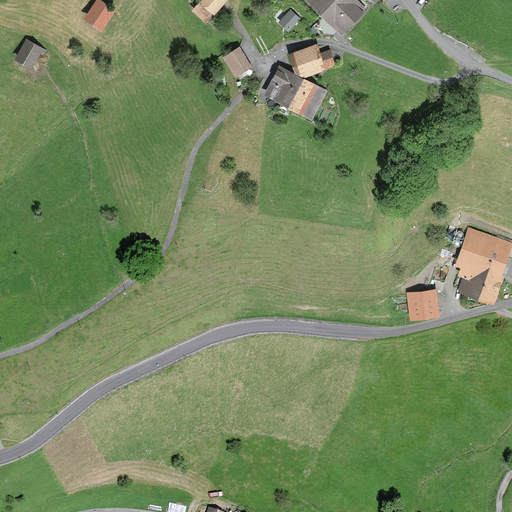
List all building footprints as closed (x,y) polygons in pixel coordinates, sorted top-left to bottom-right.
[(201,0),(194,8),(207,20),(226,0),(201,0)] [(310,0),(323,12),(335,0),(310,0)] [(363,4),(358,0),(335,0),(323,12),(341,31),(361,12),(358,9),(363,4)] [(100,1),(83,19),(96,31),(113,13),(100,1)] [(291,7),(279,21),(290,30),(302,16),(291,7)] [(467,31),(461,42),(484,54),(490,44),(467,31)] [(27,41),(15,59),(26,67),(39,49),(27,41)] [(315,47),(292,54),(299,74),(333,65),(329,52),(318,55),(315,47)] [(239,48),(224,57),(236,76),(251,67),(239,48)] [(293,105),(305,81),(280,68),(268,93),(293,105)] [(305,81),(293,105),(310,114),(323,89),(305,81)] [(471,232),(460,262),(466,264),(462,273),(467,275),(463,287),(493,297),(501,275),(497,274),(507,245),(471,232)] [(433,291),(410,294),(413,315),(436,312),(433,291)]
